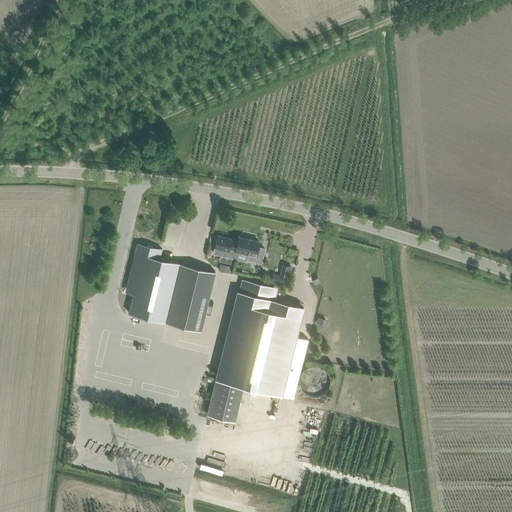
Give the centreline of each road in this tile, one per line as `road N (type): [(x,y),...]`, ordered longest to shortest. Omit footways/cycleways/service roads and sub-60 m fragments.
road 1 (unclassified): [(511,276),(236,195),(0,172)]
road 2 (track): [(70,174),(80,151),(432,0)]
road 3 (track): [(0,122),(62,0)]
